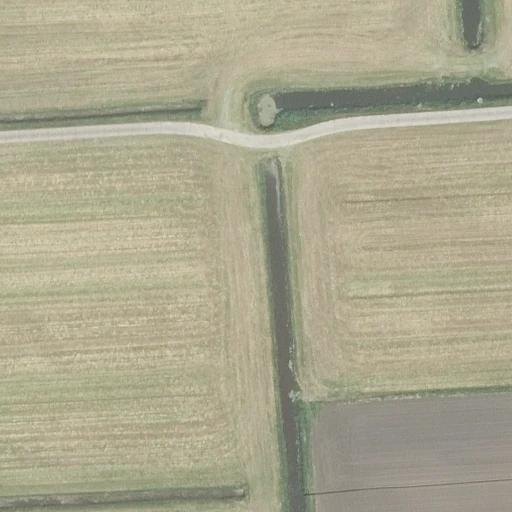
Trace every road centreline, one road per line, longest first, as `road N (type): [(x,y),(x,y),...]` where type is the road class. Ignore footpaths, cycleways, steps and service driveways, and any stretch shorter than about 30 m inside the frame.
road 1 (track): [(428,0),(419,18),(387,41),(269,57),(230,84),(264,511)]
road 2 (track): [(0,138),(186,130),(267,143),(356,124),(511,113)]
